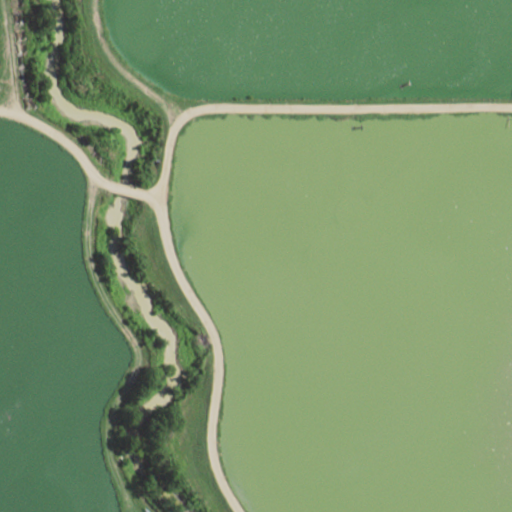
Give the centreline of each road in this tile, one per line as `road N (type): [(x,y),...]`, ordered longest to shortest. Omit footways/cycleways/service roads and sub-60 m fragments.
road 1 (track): [(16,121),(65,144),(90,188),(83,256),(135,357),(106,430),(146,511),(22,50),(16,121)]
road 2 (track): [(94,0),(121,70),(156,92),(169,121),(160,231),(208,342),(208,463),(233,511)]
